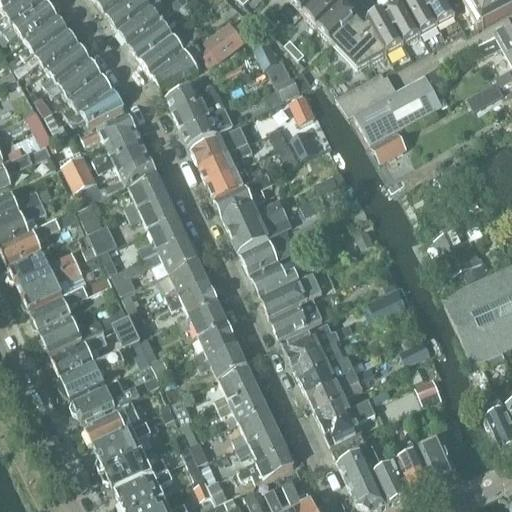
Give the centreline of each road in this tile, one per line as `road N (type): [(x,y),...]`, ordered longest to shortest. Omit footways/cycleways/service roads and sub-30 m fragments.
road 1 (residential): [(331,511),(133,91),(68,0)]
road 2 (residential): [(0,346),(78,511)]
